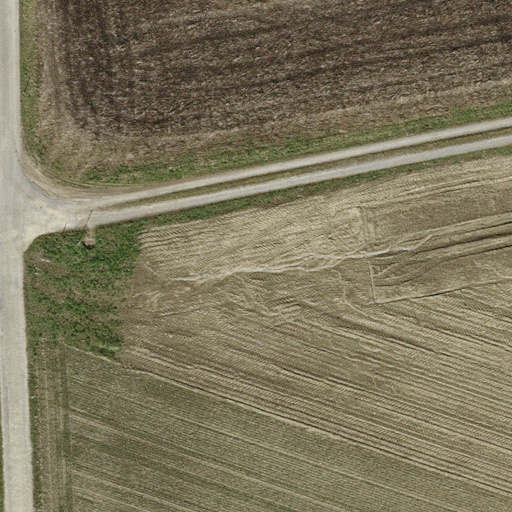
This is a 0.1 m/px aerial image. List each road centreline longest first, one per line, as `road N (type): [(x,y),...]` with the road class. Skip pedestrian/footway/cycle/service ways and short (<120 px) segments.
road 1 (track): [(0,231),(511,129)]
road 2 (track): [(8,0),(23,511)]
